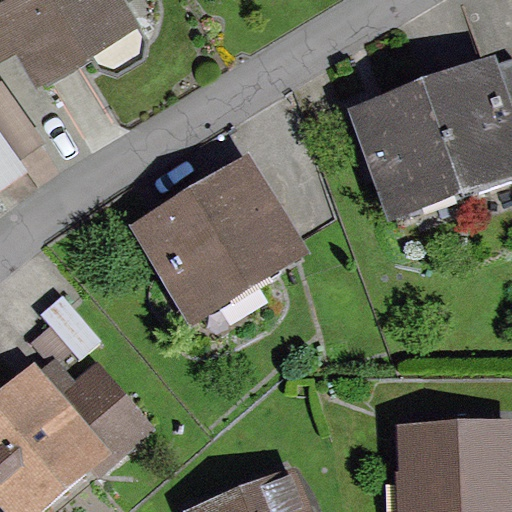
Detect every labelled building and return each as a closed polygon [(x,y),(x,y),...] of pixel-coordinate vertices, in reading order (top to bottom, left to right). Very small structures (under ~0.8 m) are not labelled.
[(136,50),(138,38),(115,0),(0,0),(0,41),(2,45),(19,34),(39,67),(91,37),(103,58),(115,63),(136,50)] [(511,164),(511,139),(507,125),(511,122),(511,62),(486,75),(358,118),(395,220),(398,219),(395,210),(511,164)] [(0,82),(0,135),(9,148),(33,131),(0,82)] [(0,171),(17,160),(9,148),(0,135),(0,171)] [(150,237),(195,312),(289,254),(244,180),(150,237)] [(71,355),(78,362),(101,343),(63,299),(40,318),(50,330),(33,344),(55,369),(71,355)] [(0,485),(22,511),(86,457),(99,473),(138,440),(113,409),(120,403),(95,374),(72,394),(74,397),(64,406),(42,384),(0,419),(0,485)] [(405,438),(402,511),(511,511),(511,463),(511,434),(466,436),(466,422),(438,423),(439,437),(405,438)] [(219,511),(300,511),(289,485),(219,511)]
